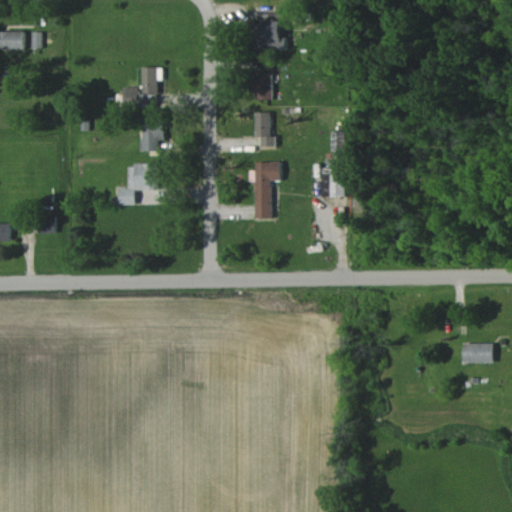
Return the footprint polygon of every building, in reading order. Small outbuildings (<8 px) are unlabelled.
[(287,50),(287,37),(282,37),(283,22),(258,22),(258,49),(287,50)] [(0,49),(26,49),(26,31),(0,31),(0,49)] [(43,47),(43,32),(33,32),(33,48),(43,47)] [(164,67),(143,67),(143,87),(124,87),(124,104),(158,104),(158,79),(164,79),(164,67)] [(256,74),(256,100),(274,99),(273,73),(256,74)] [(274,111),(256,112),(257,137),(262,137),(263,146),(275,146),(274,111)] [(160,140),(166,139),(165,114),(142,114),(143,152),(160,151),(160,140)] [(257,218),(273,218),(273,180),(282,180),(282,161),(257,162),(257,170),(251,170),(252,181),(256,181),(257,218)] [(347,196),(346,173),(322,174),(323,197),(347,196)] [(35,232),(57,232),(57,217),(35,217),(35,232)] [(0,240),(12,240),(11,223),(0,222),(0,240)] [(496,342),(466,343),(466,362),(496,362),(496,342)]
